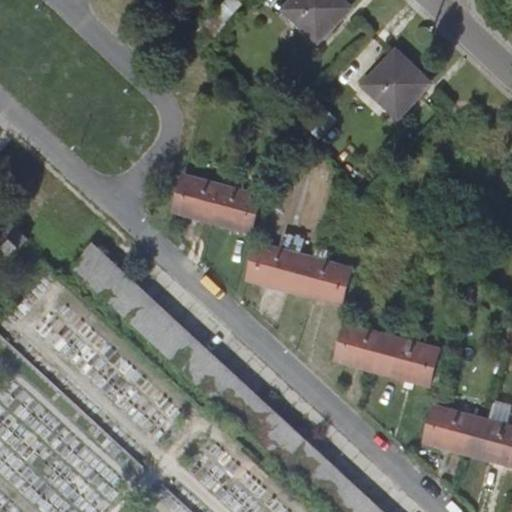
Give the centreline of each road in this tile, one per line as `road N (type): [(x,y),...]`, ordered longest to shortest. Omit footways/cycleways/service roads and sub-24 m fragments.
road 1 (residential): [(110,202),(447,511)]
road 2 (residential): [(60,2),(161,97),(171,117),(165,148),(110,202)]
road 3 (residential): [(110,202),(0,100)]
